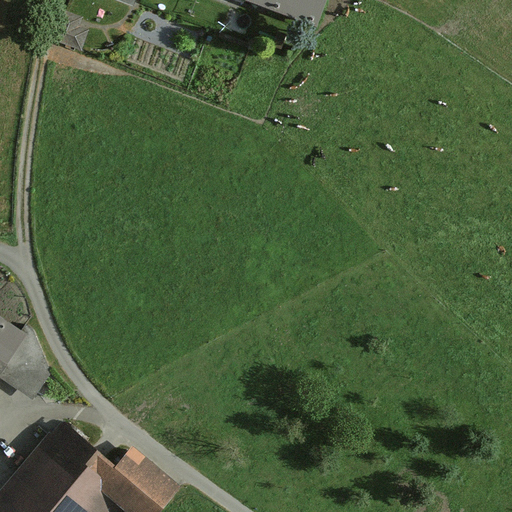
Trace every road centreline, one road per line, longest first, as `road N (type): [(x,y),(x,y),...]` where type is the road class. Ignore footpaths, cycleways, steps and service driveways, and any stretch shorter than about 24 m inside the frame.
road 1 (residential): [(186,471),(109,416),(49,330),(21,264),(0,251)]
road 2 (track): [(21,264),(25,157),(51,0)]
